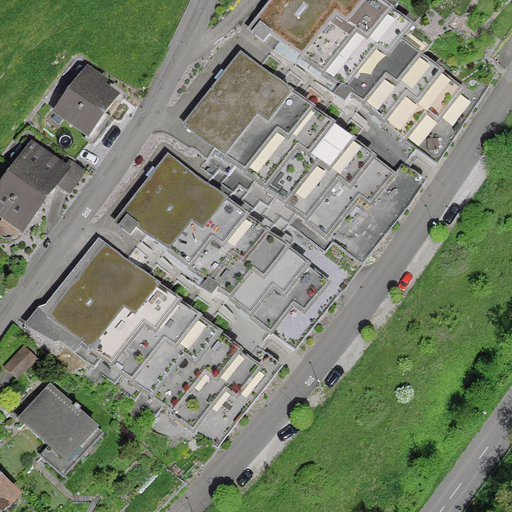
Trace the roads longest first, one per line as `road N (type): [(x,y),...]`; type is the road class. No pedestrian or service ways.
road 1 (residential): [(180,511),(346,323),(511,81)]
road 2 (residential): [(202,0),(110,170),(0,319)]
road 3 (secondary): [(437,511),(511,410)]
